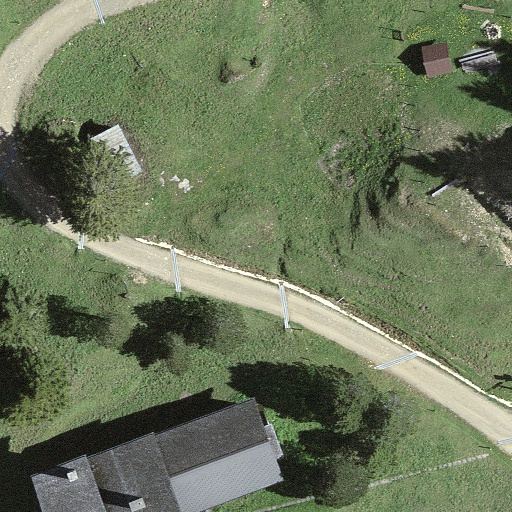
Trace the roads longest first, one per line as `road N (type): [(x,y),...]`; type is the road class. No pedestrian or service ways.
road 1 (track): [(0,150),(20,198),(136,265),(309,316),(511,448)]
road 2 (track): [(86,0),(15,55),(0,92)]
